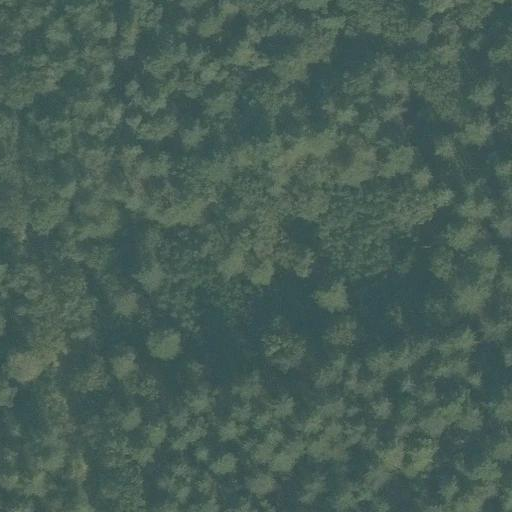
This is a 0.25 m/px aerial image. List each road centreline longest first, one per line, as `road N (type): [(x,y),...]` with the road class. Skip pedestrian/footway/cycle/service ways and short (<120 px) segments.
road 1 (track): [(67,408),(216,378),(511,297)]
road 2 (track): [(95,511),(0,144)]
